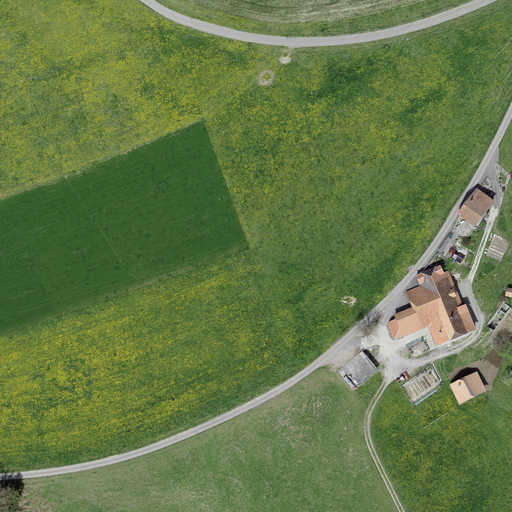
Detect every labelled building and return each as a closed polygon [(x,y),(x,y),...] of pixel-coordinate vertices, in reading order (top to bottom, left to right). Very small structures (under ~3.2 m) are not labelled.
[(466,220),(467,217),(476,224),(490,204),(477,194),(460,216),(466,220)] [(461,316),(440,266),(417,276),(421,287),(408,292),(416,311),(397,319),(397,320),(391,323),(390,325),(396,340),(405,336),(404,333),(429,323),(439,346),(448,342),(446,338),(467,329),(468,331),(476,328),(469,312),(461,316)] [(503,303),(485,326),(492,332),(510,308),(503,303)] [(362,354),(339,374),(355,391),(377,370),(362,354)] [(451,387),(458,401),(482,390),(476,376),(451,387)]
